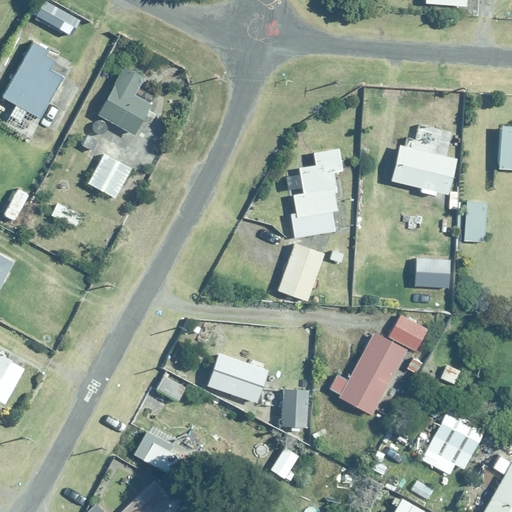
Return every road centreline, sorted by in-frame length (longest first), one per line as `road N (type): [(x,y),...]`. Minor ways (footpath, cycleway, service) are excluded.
road 1 (residential): [(25,511),(232,129),(257,39)]
road 2 (residential): [(257,39),(511,55)]
